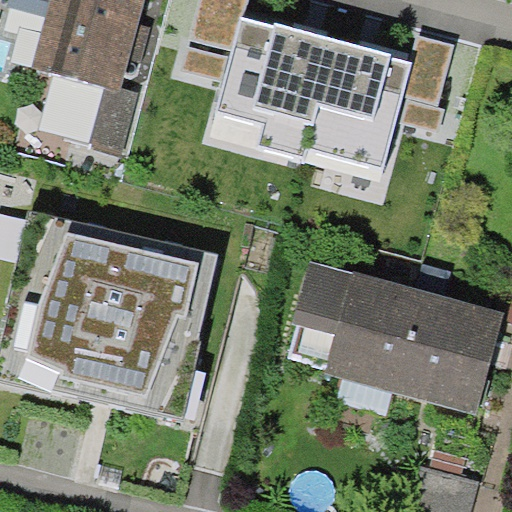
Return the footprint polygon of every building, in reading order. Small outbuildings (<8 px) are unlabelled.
[(134,93),(126,91),(150,0),(39,0),(61,6),(44,70),(100,85),(84,145),(118,154),(134,93)] [(245,0),(199,0),(182,69),(225,80),(241,18),(245,0)] [(273,26),(241,18),(225,80),(216,112),(262,125),(257,145),(303,157),(306,146),(383,166),(396,121),(411,62),(391,56),(392,53),(274,22),(273,26)] [(452,44),(418,35),(411,62),(396,121),(437,132),(443,109),(436,107),(452,44)] [(47,306),(160,336),(188,232),(48,195),(32,254),(59,261),(47,306)] [(282,365),(465,415),(489,328),(306,278),(282,365)] [(401,511),(463,511),(470,489),(412,473),(401,511)]
